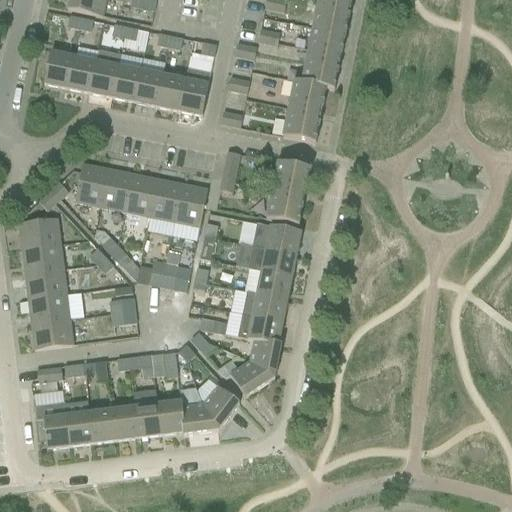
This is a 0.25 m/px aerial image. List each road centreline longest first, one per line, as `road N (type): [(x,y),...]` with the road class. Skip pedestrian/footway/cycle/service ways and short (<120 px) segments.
road 1 (residential): [(0,313),(15,457),(25,474),(39,480),(260,453),(288,419),(330,165),(211,143)]
road 2 (residential): [(211,143),(82,118),(27,167)]
